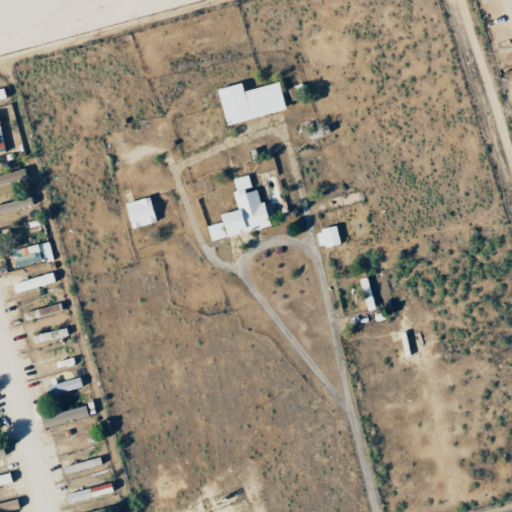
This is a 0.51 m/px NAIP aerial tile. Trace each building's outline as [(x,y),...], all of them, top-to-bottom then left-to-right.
[(214,89),(223,124),(283,109),(276,81),(240,91),(238,83),(214,89)] [(0,184),(26,178),(24,168),(0,173),(0,184)] [(208,241),(266,227),(256,188),(250,189),(246,175),(231,179),(234,190),(231,191),(235,209),(217,214),(219,222),(205,226),(208,241)] [(121,203),(128,229),(155,221),(148,196),(121,203)] [(0,202),(0,211),(32,206),(31,198),(0,202)] [(338,244),(335,226),(314,230),(317,248),(338,244)] [(9,251),(14,268),(51,258),(47,241),(9,251)] [(53,282),(50,272),(11,284),(14,293),(53,282)] [(363,306),(370,305),(366,278),(359,279),(363,306)] [(21,313),(23,321),(61,310),(59,303),(21,313)] [(30,337),(32,344),(68,335),(66,327),(30,337)] [(82,387),(79,377),(44,386),(47,396),(82,387)] [(54,412),(38,416),(41,428),(86,416),(83,406),(54,413),(54,412)] [(61,468),(63,475),(100,464),(97,456),(61,468)] [(0,485),(10,482),(7,472),(0,474),(0,485)] [(62,495),(65,504),(109,492),(107,483),(62,495)] [(0,511),(6,511),(16,510),(15,501),(0,503),(0,511)]
